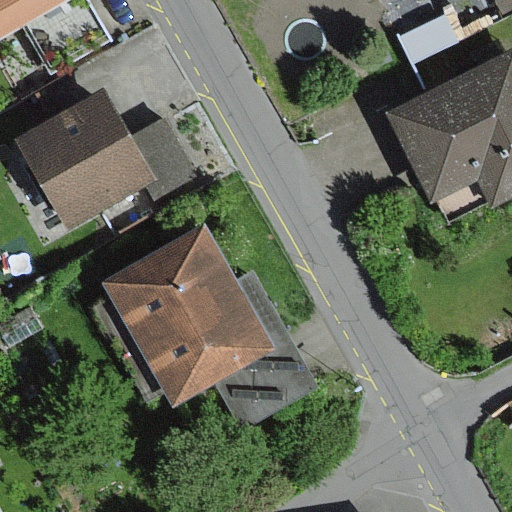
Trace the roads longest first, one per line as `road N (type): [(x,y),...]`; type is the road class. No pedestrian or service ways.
road 1 (unclassified): [(183,0),(428,427)]
road 2 (residential): [(428,427),(310,511)]
